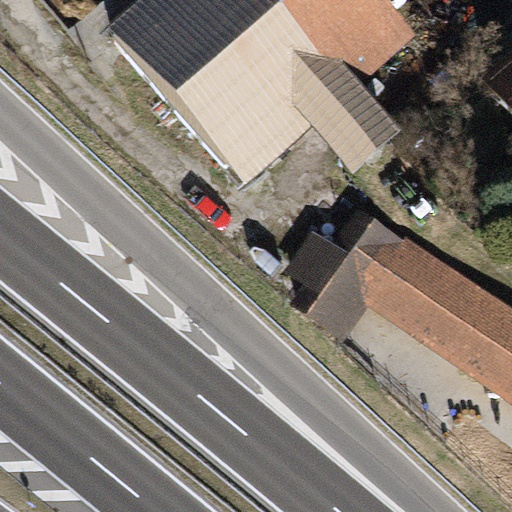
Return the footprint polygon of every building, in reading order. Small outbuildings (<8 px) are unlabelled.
[(103,30),(148,0),(109,0),(91,12),(103,30)] [(366,100),(424,46),(381,0),(161,0),(105,52),(239,198),(305,138),(353,189),(405,142),(366,100)] [(511,129),(511,53),(475,85),(511,129)] [(353,199),(327,230),(350,250),(376,219),(353,199)] [(511,320),(397,240),(354,301),(511,411),(511,320)]
